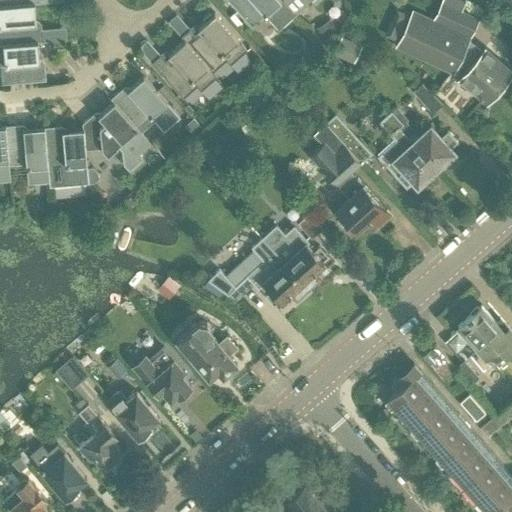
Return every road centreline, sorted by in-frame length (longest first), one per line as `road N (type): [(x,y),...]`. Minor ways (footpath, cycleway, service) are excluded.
road 1 (secondary): [(311,392),(511,208)]
road 2 (secondary): [(172,511),(311,392)]
road 3 (residential): [(412,511),(311,392)]
road 4 (residential): [(0,101),(62,100),(106,55)]
